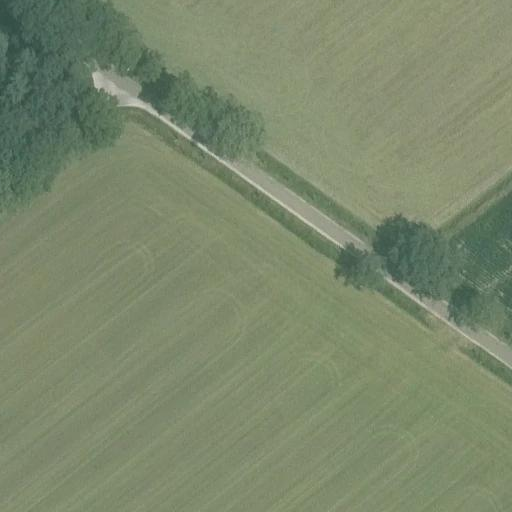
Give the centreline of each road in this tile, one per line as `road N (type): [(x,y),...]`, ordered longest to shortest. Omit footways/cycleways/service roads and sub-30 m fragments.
road 1 (unclassified): [(511,361),(125,85)]
road 2 (unclassified): [(0,184),(125,85)]
road 3 (unclassified): [(125,85),(9,0)]
